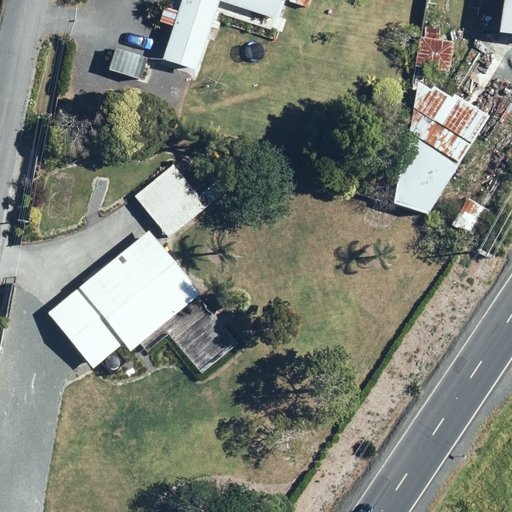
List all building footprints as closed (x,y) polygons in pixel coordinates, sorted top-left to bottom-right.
[(162,39),(155,58),(160,59),(159,62),(192,73),(216,3),(274,22),(281,0),(178,0),(165,40),(162,39)] [(308,0),(288,0),(287,3),(305,10),(308,0)] [(511,0),(497,0),(492,36),(511,39),(511,0)] [(437,41),(439,31),(425,29),(423,39),(417,38),(413,68),(445,73),(450,43),(437,41)] [(112,50),(105,71),(137,82),(144,60),(112,50)] [(61,80),(57,98),(69,101),(73,83),(61,80)] [(149,94),(112,84),(106,104),(144,115),(149,94)] [(454,168),(452,167),(483,120),(449,97),(447,100),(430,88),(427,93),(414,84),(389,205),(421,217),(454,168)] [(497,96),(487,111),(499,120),(510,104),(497,96)] [(132,198),(166,240),(223,193),(215,183),(197,197),(171,166),(132,198)] [(466,200),(450,227),(468,238),(484,211),(466,200)] [(146,233),(46,315),(90,369),(119,345),(126,354),(137,344),(146,355),(203,308),(195,297),(197,295),(146,233)]
